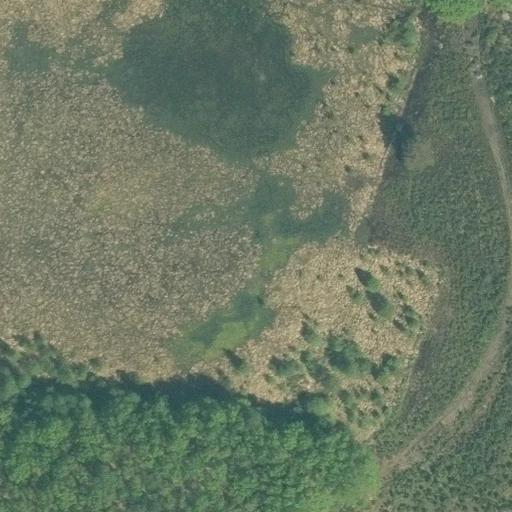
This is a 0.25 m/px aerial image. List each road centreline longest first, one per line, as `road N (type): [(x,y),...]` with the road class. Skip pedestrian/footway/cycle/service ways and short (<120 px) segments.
road 1 (track): [(310,511),(432,440),(497,357),(511,286)]
road 2 (track): [(511,224),(468,26),(477,0)]
